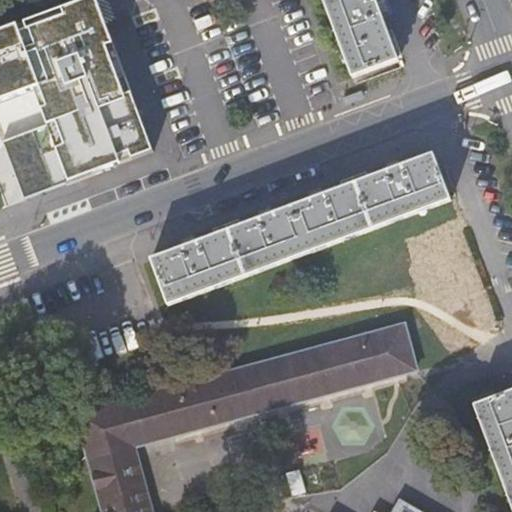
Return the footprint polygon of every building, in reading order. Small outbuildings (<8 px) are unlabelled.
[(374,0),(321,0),(352,78),(355,77),(357,84),(401,67),(384,25),(374,0)] [(0,151),(22,214),(157,166),(99,1),(0,36),(0,151)] [(434,156),(151,260),(168,306),(451,201),(449,197),(456,195),(446,168),(439,170),(434,156)] [(149,511),(132,447),(415,373),(402,326),(76,413),(101,511),(149,511)] [(511,391),(475,406),(511,511),(511,391)] [(306,493),(299,470),(286,474),(292,497),(306,493)] [(420,511),(395,497),(386,511),(420,511)]
